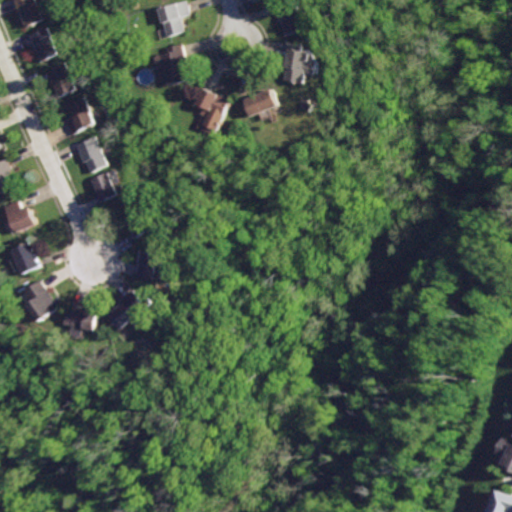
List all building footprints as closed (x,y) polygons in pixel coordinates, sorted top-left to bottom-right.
[(38,0),(19,0),(17,1),(28,27),(47,19),(38,0)] [(172,37),(191,32),(187,18),(193,16),(188,0),(163,8),(172,37)] [(284,7),(292,36),(313,30),(306,2),(284,7)] [(52,28),(29,39),(41,65),(64,54),(52,28)] [(157,56),(162,78),(171,76),(173,86),(198,81),(189,41),(167,46),(169,53),(157,56)] [(297,43),(289,77),(312,82),(320,49),(297,43)] [(49,73),(60,99),(82,89),(72,64),(49,73)] [(209,86),(201,106),(209,109),(201,128),(223,137),(239,98),(209,86)] [(251,98),(258,118),(286,108),(279,88),(251,98)] [(69,120),(76,137),(105,124),(93,96),(76,103),(81,114),(69,120)] [(84,146),(98,173),(119,163),(104,136),(84,146)] [(0,160),(0,198),(24,187),(10,156),(0,160)] [(101,179),(110,203),(130,195),(121,171),(101,179)] [(2,207),(16,238),(41,226),(33,209),(27,212),(21,198),(2,207)] [(128,217),(142,241),(161,229),(147,205),(128,217)] [(13,250),(23,275),(44,266),(34,241),(13,250)] [(149,252),(143,278),(166,284),(172,258),(149,252)] [(40,280),(24,293),(46,319),(62,306),(40,280)] [(112,313),(125,330),(153,306),(139,290),(112,313)] [(70,308),(68,328),(100,331),(102,312),(70,308)] [(511,432),(509,431),(501,456),(511,459),(511,463),(510,470),(511,470),(511,432)] [(492,511),(511,511),(511,491),(501,488),(492,511)]
